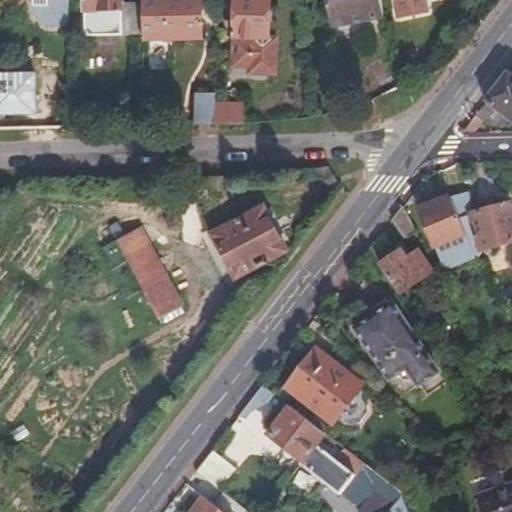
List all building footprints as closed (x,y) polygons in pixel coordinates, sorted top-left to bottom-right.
[(71,27),(71,0),(32,0),(32,7),(35,15),(40,21),(45,25),(53,27),(71,27)] [(145,34),(147,0),(126,0),(85,0),(86,33),(145,34)] [(205,0),(146,0),(147,0),(145,34),(146,40),(205,42),(205,0)] [(229,0),(229,3),(238,3),(235,69),(251,70),(251,73),(255,77),(272,78),(277,73),(279,47),(274,43),(271,43),(271,0),(229,0)] [(327,0),(333,26),(386,16),(382,0),(327,0)] [(511,75),(508,72),(485,101),(511,122),(511,75)] [(205,126),(216,125),(217,104),(217,93),(198,94),(198,126),(205,126)] [(460,133),(511,132),(511,129),(511,122),(485,101),(460,133)] [(216,125),(245,124),(246,104),(217,104),(216,125)] [(372,104),(358,109),(362,118),(375,113),(372,104)] [(0,132),(13,132),(12,109),(0,109),(0,132)] [(452,197),(473,247),(483,245),(485,250),(511,242),(511,202),(478,212),(469,190),(452,197)] [(473,247),(452,197),(421,208),(448,269),(478,258),(473,247)] [(407,235),(419,227),(406,203),(395,217),(407,235)] [(293,245),(270,211),(227,242),(251,274),(293,245)] [(407,246),(383,263),(403,293),(435,272),(420,250),(413,255),(407,246)] [(130,260),(110,269),(124,300),(143,292),(130,260)] [(158,262),(138,274),(193,357),(206,347),(193,327),(201,321),(158,262)] [(439,368),(394,301),(357,326),(390,375),(408,362),(421,381),(439,368)] [(364,381),(318,347),(290,382),(335,418),(364,381)] [(340,440),(294,403),(272,431),(307,459),(320,443),(325,437),(336,446),(340,440)] [(355,470),(341,460),(320,443),(307,459),(305,462),(340,490),(355,470)] [(214,454),(205,472),(230,485),(239,466),(214,454)] [(404,490),(366,460),(359,468),(392,493),(378,511),(379,511),(386,511),(402,493),(404,490)] [(511,511),(511,481),(476,494),(482,511),(511,511)] [(230,511),(207,493),(192,511),(230,511)] [(404,511),(408,508),(402,493),(386,511),(404,511)]
